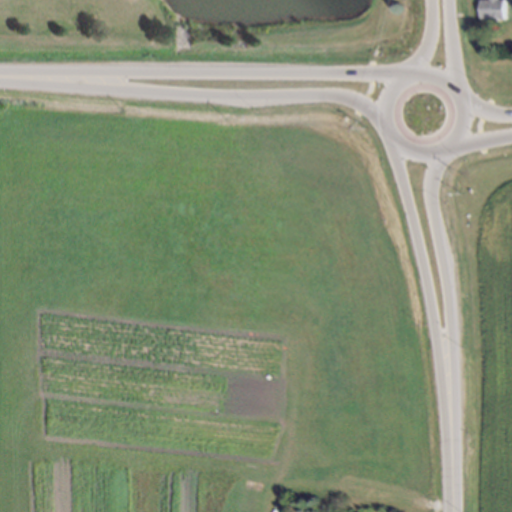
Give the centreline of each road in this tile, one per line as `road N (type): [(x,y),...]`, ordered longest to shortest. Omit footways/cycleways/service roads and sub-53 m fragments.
road 1 (tertiary): [(410,76),(0,72)]
road 2 (tertiary): [(0,82),(240,97),(326,92),(353,97),(383,123)]
road 3 (tertiary): [(386,132),(425,297),(446,448)]
road 4 (tertiary): [(446,448),(447,333),(427,178),(440,148)]
road 5 (tertiary): [(447,143),(460,111),(450,87),(419,74),(395,83),(381,114),(391,139),(423,153),(447,143)]
